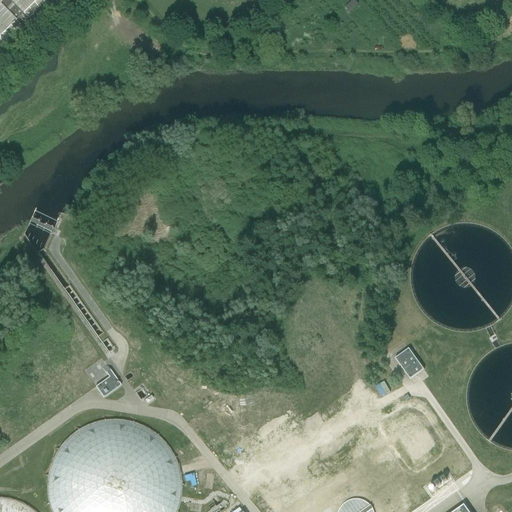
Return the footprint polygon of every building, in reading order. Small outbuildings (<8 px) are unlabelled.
[(0,0),(0,45),(20,26),(17,23),(25,16),(28,18),(46,0),(0,0)] [(348,13),(357,5),(352,0),(344,8),(348,13)] [(409,349),(396,358),(411,379),(423,370),(409,349)] [(120,386),(109,370),(106,373),(109,378),(95,387),(103,398),(120,386)] [(178,495),(179,489),(178,483),(178,477),(176,470),(174,464),(171,459),(167,452),(164,447),(160,443),(156,439),(151,436),(144,432),(139,429),(134,427),(127,426),(122,425),(115,424),(109,424),(103,425),(98,426),(91,428),(84,432),(79,435),(74,438),(68,443),(64,447),(61,452),(57,459),(54,464),(52,470),(50,477),(49,483),(49,489),(49,495),(50,501),(52,508),(53,511),(174,511),(176,508),(178,501),(178,495)] [(222,499),(208,509),(210,511),(215,511),(226,504),(222,499)] [(29,511),(23,508),(18,506),(13,504),(6,502),(0,501),(0,511),(29,511)]
